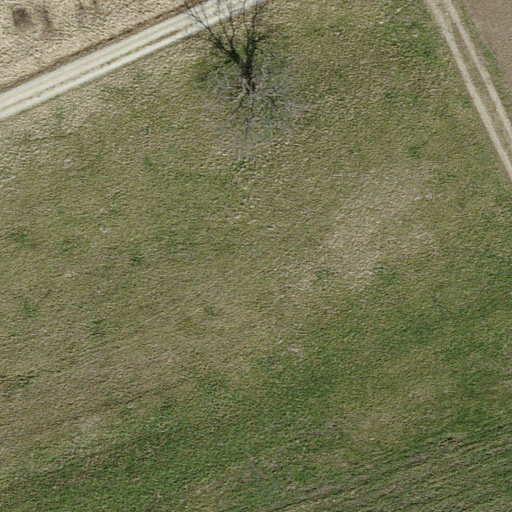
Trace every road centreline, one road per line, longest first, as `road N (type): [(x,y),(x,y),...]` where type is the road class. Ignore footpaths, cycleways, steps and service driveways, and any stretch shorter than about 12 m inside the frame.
road 1 (track): [(0,94),(207,0)]
road 2 (track): [(454,0),(511,130)]
